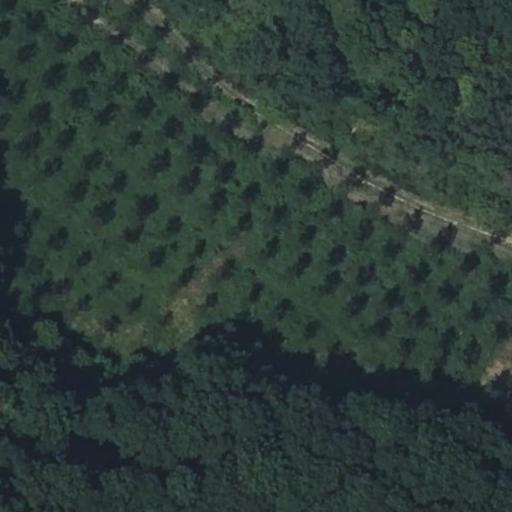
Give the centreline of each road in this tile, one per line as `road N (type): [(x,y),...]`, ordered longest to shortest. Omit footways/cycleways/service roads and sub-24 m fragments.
road 1 (track): [(0,193),(230,355),(511,433)]
road 2 (track): [(511,243),(333,162),(176,45),(132,0)]
